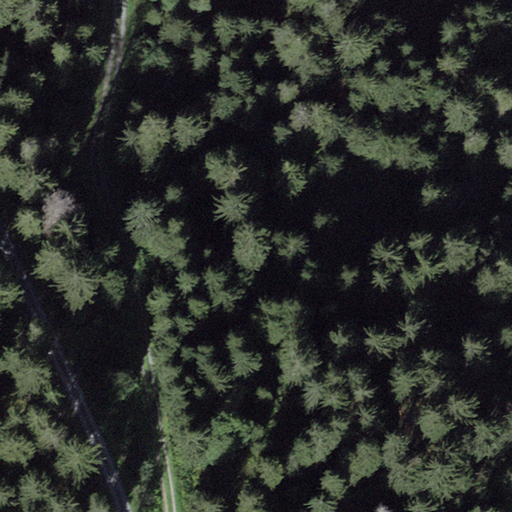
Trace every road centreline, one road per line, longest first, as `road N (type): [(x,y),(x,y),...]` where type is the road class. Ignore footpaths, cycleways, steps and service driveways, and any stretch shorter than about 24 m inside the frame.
road 1 (track): [(173,511),(128,268),(94,170),(120,0)]
road 2 (track): [(122,511),(0,222)]
